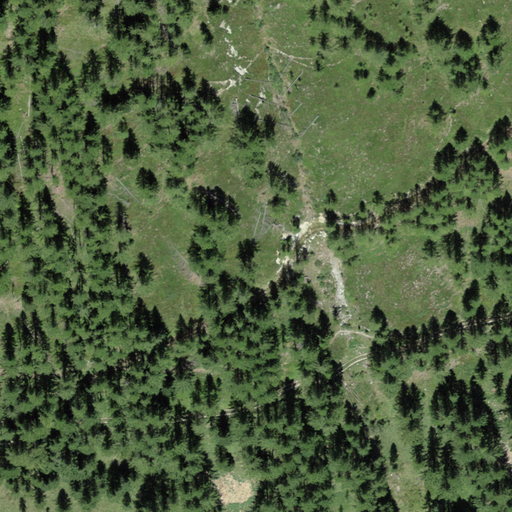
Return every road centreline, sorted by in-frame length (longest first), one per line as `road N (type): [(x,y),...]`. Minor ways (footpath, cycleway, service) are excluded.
road 1 (track): [(470,330),(234,407),(81,419),(0,441)]
road 2 (track): [(115,356),(261,278),(309,218),(392,197),(511,105)]
road 3 (track): [(0,414),(72,389),(115,356)]
